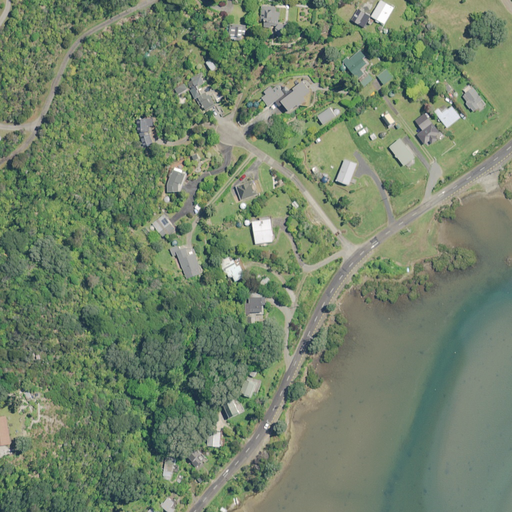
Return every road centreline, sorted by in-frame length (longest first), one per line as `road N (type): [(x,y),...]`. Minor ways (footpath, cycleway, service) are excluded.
road 1 (tertiary): [(195,511),(259,434),(320,308),(356,257)]
road 2 (tertiary): [(356,257),(511,146)]
road 3 (residential): [(223,130),(290,176),(356,257)]
